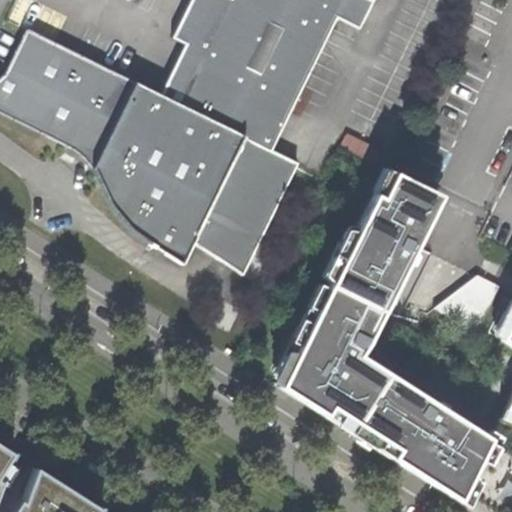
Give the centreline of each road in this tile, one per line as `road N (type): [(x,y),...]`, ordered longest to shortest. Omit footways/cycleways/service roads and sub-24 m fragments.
road 1 (primary): [(370,511),(0,270)]
road 2 (primary): [(0,385),(196,511)]
road 3 (residential): [(511,130),(453,250)]
